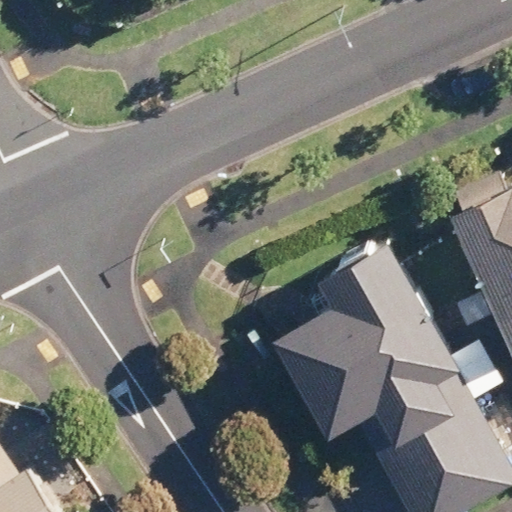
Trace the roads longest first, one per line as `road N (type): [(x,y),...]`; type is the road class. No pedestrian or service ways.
road 1 (residential): [(26,214),(499,0)]
road 2 (residential): [(222,511),(26,214)]
